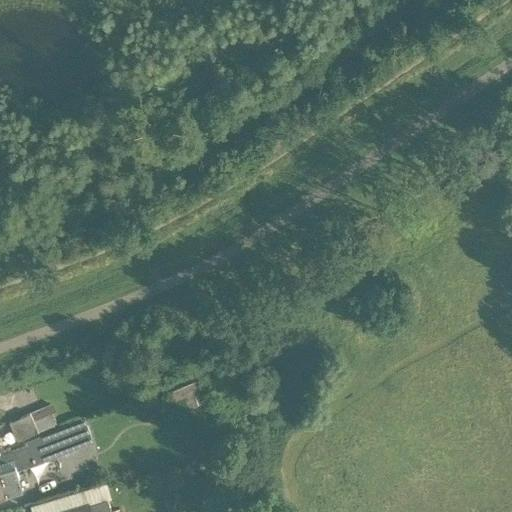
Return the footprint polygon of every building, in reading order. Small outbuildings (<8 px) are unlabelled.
[(150,385),(159,381),(152,367),(144,371),(150,385)] [(171,416),(204,404),(196,382),(163,395),(171,416)] [(18,442),(57,424),(48,405),(9,423),(18,442)] [(0,455),(0,471),(0,473),(0,498),(18,492),(17,490),(22,489),(17,471),(13,461),(31,455),(35,465),(77,449),(68,425),(26,442),(27,446),(0,455)] [(111,511),(108,500),(68,511),(111,511)]
